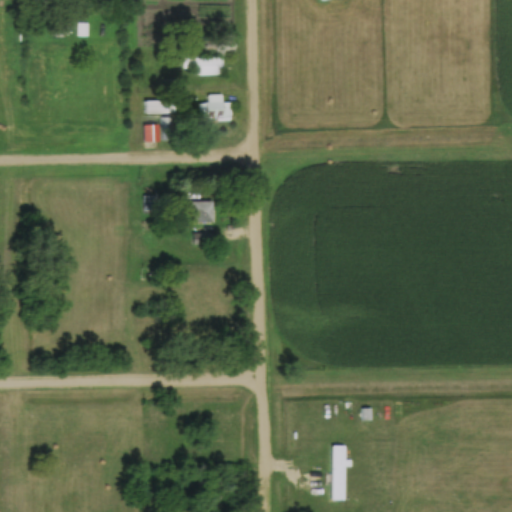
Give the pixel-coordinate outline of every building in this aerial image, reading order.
[(74,22),(74,35),(85,35),(85,22),(74,22)] [(178,56),(178,68),(189,68),(189,75),(223,74),(223,54),(235,54),(235,40),(213,41),(213,55),(178,56)] [(140,99),(140,112),(175,112),(175,99),(140,99)] [(197,100),(197,120),(231,120),(231,100),(197,100)] [(214,199),(183,199),(183,221),(214,221),(214,199)]
